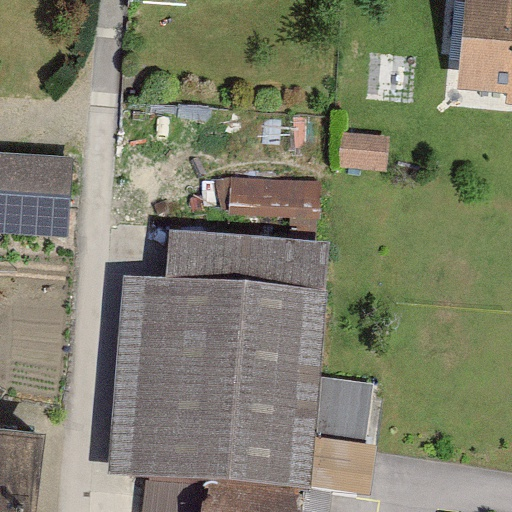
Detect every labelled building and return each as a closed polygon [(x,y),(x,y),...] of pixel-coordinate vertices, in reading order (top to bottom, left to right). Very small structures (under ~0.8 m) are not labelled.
[(511,0),(449,0),(439,94),(511,102),(511,0)] [(332,134),(328,173),(380,178),(384,139),(332,134)] [(0,231),(62,233),(64,161),(0,158),(0,231)] [(203,489),(296,495),(312,496),(327,259),(130,247),(115,484),(203,489)] [(0,511),(30,511),(40,432),(0,427),(0,511)] [(294,511),(296,495),(203,489),(201,511),(294,511)]
